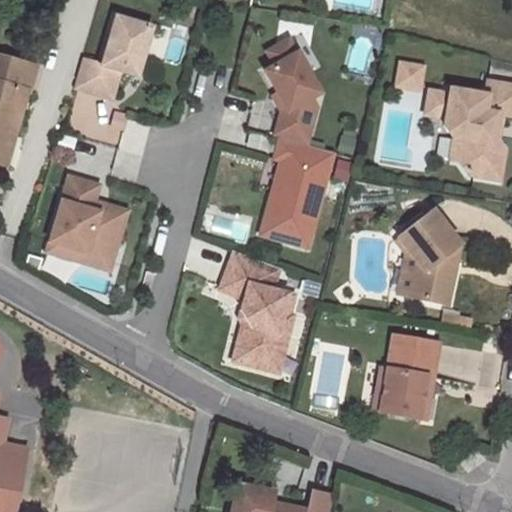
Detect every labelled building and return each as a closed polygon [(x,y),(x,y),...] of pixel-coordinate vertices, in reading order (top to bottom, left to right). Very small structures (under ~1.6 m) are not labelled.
[(152,29),(117,18),(102,65),(83,59),(74,89),(113,101),(121,73),(137,77),(152,29)] [(295,45),(272,58),(280,72),(302,60),(295,45)] [(12,137),(25,93),(27,94),(34,68),(0,57),(0,136),(1,134),(12,137)] [(283,144),(309,151),(320,114),(315,105),(324,100),(302,60),(280,72),(270,77),(282,100),(290,114),(286,116),(278,143),(283,144)] [(397,91),(405,93),(407,84),(421,86),(423,72),(401,69),(397,91)] [(407,84),(405,93),(420,95),(421,86),(407,84)] [(443,126),(450,139),(462,141),(457,161),(466,176),(496,182),(502,153),(491,138),(495,116),(511,118),(511,88),(488,84),(485,96),(449,90),(448,94),(427,91),(424,113),(444,117),(443,126)] [(282,100),(278,102),(286,116),(290,114),(282,100)] [(1,134),(0,136),(0,166),(3,167),(12,137),(1,134)] [(67,166),(102,177),(111,151),(76,140),(67,166)] [(309,151),(283,144),(277,165),(290,168),(282,198),(275,196),(263,241),(309,254),(336,159),(309,151)] [(99,187),(68,177),(46,253),(109,272),(127,212),(95,202),(99,187)] [(416,263),(409,299),(430,303),(447,307),(453,274),(444,272),(448,255),(454,250),(455,246),(454,241),(431,212),(397,239),(416,263)] [(279,271),(234,253),(220,292),(243,303),(226,362),(277,377),(293,320),(288,319),(294,299),(271,292),(279,271)] [(394,333),(388,368),(381,410),(420,417),(428,374),(429,374),(432,375),(432,374),(438,340),(394,333)] [(382,367),(375,409),(381,410),(388,368),(382,367)] [(428,374),(420,417),(425,417),(428,418),(435,375),(432,375),(429,374),(428,374)] [(0,511),(0,491),(17,494),(27,449),(1,444),(5,418),(0,416),(0,511)] [(477,451),(460,461),(467,471),(467,472),(484,462),(477,451)] [(329,511),(332,494),(311,490),(307,511),(284,507),(282,511),(269,511),(271,505),(273,494),(236,487),(230,511),(329,511)] [(0,491),(0,511),(13,511),(17,494),(0,491)]
